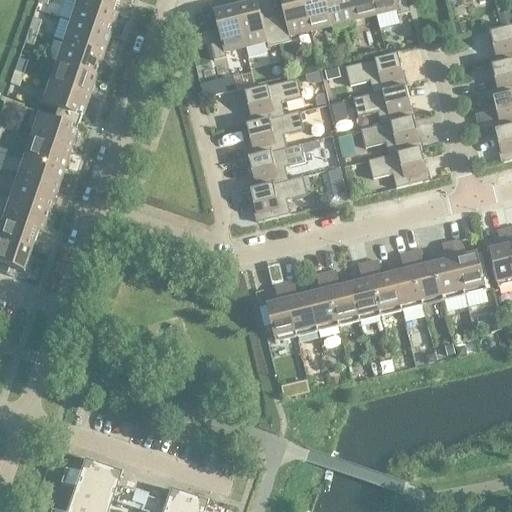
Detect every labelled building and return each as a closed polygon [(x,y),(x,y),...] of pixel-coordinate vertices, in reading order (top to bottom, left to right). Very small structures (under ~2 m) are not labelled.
[(117,0),(79,0),(78,3),(112,15),(113,14),(117,0)] [(310,33),(302,0),(279,0),(283,16),(272,18),(279,46),(291,43),(290,38),(310,33)] [(325,0),(302,0),(310,33),(331,28),(332,33),(344,30),(336,0),(328,0),(326,1),(325,0)] [(376,17),(371,0),(336,0),(344,30),(356,27),(355,22),(376,17)] [(371,0),(376,17),(396,12),(398,17),(410,14),(406,0),(371,0)] [(112,15),(78,3),(71,24),(110,37),(117,15),(113,14),(112,15)] [(257,4),(235,9),(245,49),(266,44),(267,49),(279,46),(272,18),(261,21),(257,4)] [(245,49),(235,9),(214,14),(218,31),(207,34),(214,62),(226,59),(225,54),(245,49)] [(511,23),(510,13),(498,16),(501,27),(511,24),(511,23)] [(41,22),(33,19),(29,32),(37,35),(41,22)] [(110,37),(71,24),(64,44),(103,57),(110,37)] [(464,25),(455,27),(457,36),(466,33),(464,25)] [(511,28),(489,34),(497,66),(511,62),(511,28)] [(37,35),(29,32),(24,44),(32,47),(37,35)] [(103,57),(64,44),(57,64),(96,78),(103,57)] [(370,83),(373,96),(373,97),(405,89),(398,57),(345,70),(350,88),(370,83)] [(27,63),(19,60),(15,73),(23,75),(27,63)] [(511,62),(497,66),(491,67),(499,98),(499,99),(511,95),(511,62)] [(96,78),(57,64),(50,85),(89,98),(96,78)] [(338,69),(324,73),(327,83),(341,80),(338,69)] [(23,75),(15,73),(10,85),(19,88),(23,75)] [(319,74),(304,78),(305,82),(313,87),(321,85),(319,74)] [(244,94),(252,126),(285,118),(285,117),(282,105),(301,100),(297,82),(244,94)] [(89,98),(50,85),(32,138),(71,152),(89,98)] [(413,120),(405,89),(373,97),(373,96),(353,101),(357,119),(377,115),(380,127),(381,128),(413,120)] [(511,95),(499,99),(499,98),(493,99),(501,131),(511,128),(511,95)] [(319,97),(315,104),(316,109),(327,106),(324,96),(319,97)] [(344,105),(331,109),(335,125),(348,122),(344,105)] [(9,116),(1,113),(0,115),(0,127),(5,129),(9,116)] [(299,114),(285,117),(285,118),(252,126),(246,127),(254,158),(254,159),(286,151),(286,150),(283,137),(303,133),(299,114)] [(421,151),(413,120),(381,128),(380,127),(360,132),(365,151),(385,146),(388,158),(388,159),(421,151)] [(511,128),(501,131),(495,132),(503,165),(511,162),(511,128)] [(352,136),(338,139),(343,160),(356,157),(352,136)] [(71,152),(32,138),(25,159),(64,172),(71,152)] [(300,146),(286,150),(286,151),(254,159),(254,158),(248,159),(256,191),(288,183),(285,170),(305,165),(300,146)] [(428,183),(421,151),(388,159),(388,158),(368,163),(373,182),(393,177),(396,191),(428,183)] [(64,172),(25,159),(18,179),(57,192),(64,172)] [(57,192),(18,179),(11,200),(50,213),(57,192)] [(302,179),(288,183),(256,191),(250,192),(258,224),(290,216),(287,203),(307,198),(302,179)] [(50,213),(11,200),(4,220),(38,232),(38,233),(43,234),(50,213)] [(38,232),(4,220),(0,232),(0,241),(31,252),(38,233),(38,232)] [(511,286),(511,253),(506,231),(497,233),(501,249),(489,252),(498,289),(511,286)] [(31,252),(0,241),(0,265),(8,268),(24,273),(31,252)] [(461,242),(451,244),(464,298),(486,292),(477,255),(465,258),(461,242)] [(464,298),(451,244),(441,247),(445,263),(434,265),(443,303),(464,298)] [(419,252),(409,254),(422,308),(443,303),(434,265),(423,268),(419,252)] [(422,308),(409,254),(399,257),(403,273),(392,276),(401,313),(422,308)] [(377,262),(367,265),(380,318),(401,313),(392,276),(381,278),(377,262)] [(380,318),(367,265),(358,267),(361,283),(350,286),(359,323),(380,318)] [(335,273),(325,275),(339,328),(359,323),(350,286),(339,289),(335,273)] [(339,328),(325,275),(316,277),(320,294),(308,296),(318,334),(339,328)] [(293,283),(283,285),(297,339),(318,334),(308,296),(297,299),(293,283)] [(297,339),(283,285),(274,288),(278,304),(266,307),(275,344),(297,339)] [(500,324),(492,326),(493,333),(501,331),(500,324)] [(452,345),(444,347),(447,357),(455,355),(452,345)] [(464,346),(455,348),(457,357),(466,355),(464,346)] [(431,354),(427,362),(428,364),(435,362),(433,354),(431,354)] [(338,378),(330,380),(332,388),(340,386),(338,378)] [(306,381),(280,387),(283,400),(309,393),(306,381)] [(318,384),(309,386),(310,393),(319,391),(318,384)] [(63,470),(58,485),(72,490),(68,503),(93,511),(107,511),(110,503),(136,511),(202,511),(206,504),(168,491),(163,504),(115,488),(120,474),(82,461),(77,475),(63,470)] [(51,511),(49,511),(93,511),(68,503),(64,511),(51,511)]
